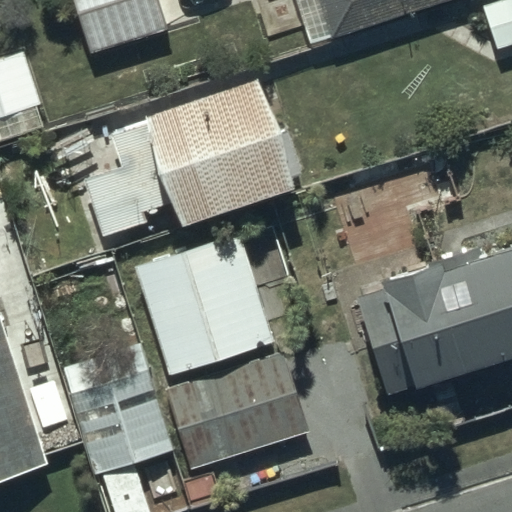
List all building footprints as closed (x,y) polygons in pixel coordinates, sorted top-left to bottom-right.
[(161,30),(150,0),(65,0),(73,25),(48,33),(59,68),(91,58),(89,53),(161,30)] [(312,0),(324,38),(445,0),(312,0)] [(511,0),(500,0),(477,7),(490,48),(511,41),(511,0)] [(0,140),(41,127),(18,54),(0,59),(0,140)] [(259,136),(238,79),(134,117),(136,124),(103,136),(114,167),(77,181),(98,239),(159,217),(164,230),(279,188),(278,184),(302,175),(285,127),(259,136)] [(263,344),(230,235),(125,267),(158,376),(263,344)] [(375,278),(379,290),(359,297),(389,388),(410,381),(413,389),(511,356),(511,245),(484,254),(481,244),(375,278)] [(171,448),(135,341),(56,367),(92,474),(171,448)] [(277,351),(162,387),(188,472),(294,439),(304,470),(370,450),(352,392),(295,410),(277,351)] [(0,353),(0,476),(36,465),(0,353)]
